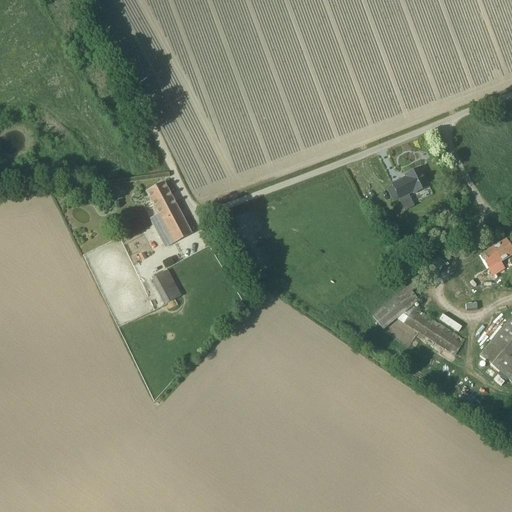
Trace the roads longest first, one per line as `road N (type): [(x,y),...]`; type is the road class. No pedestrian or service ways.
road 1 (track): [(78,0),(253,304)]
road 2 (unclassified): [(200,214),(511,99)]
